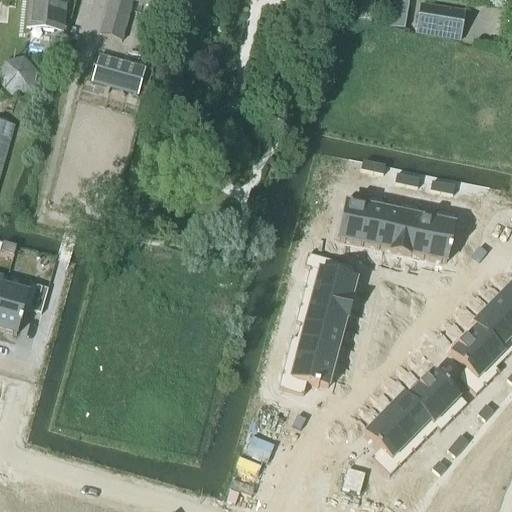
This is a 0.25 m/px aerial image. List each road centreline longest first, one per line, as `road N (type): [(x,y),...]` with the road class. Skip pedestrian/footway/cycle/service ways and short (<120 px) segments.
road 1 (residential): [(272,511),(301,447),(484,264)]
road 2 (residential): [(167,511),(1,464),(18,393),(15,374),(0,359)]
